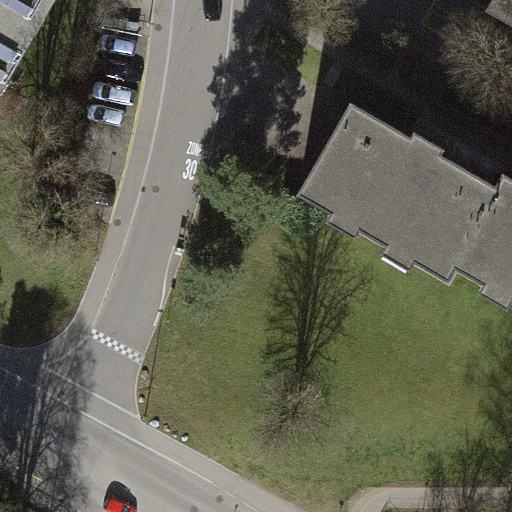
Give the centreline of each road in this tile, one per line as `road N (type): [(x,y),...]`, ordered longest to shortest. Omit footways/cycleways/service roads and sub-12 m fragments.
road 1 (residential): [(64,445),(109,370),(165,223),(195,0)]
road 2 (tertiary): [(174,511),(64,445)]
road 3 (track): [(384,511),(511,506)]
